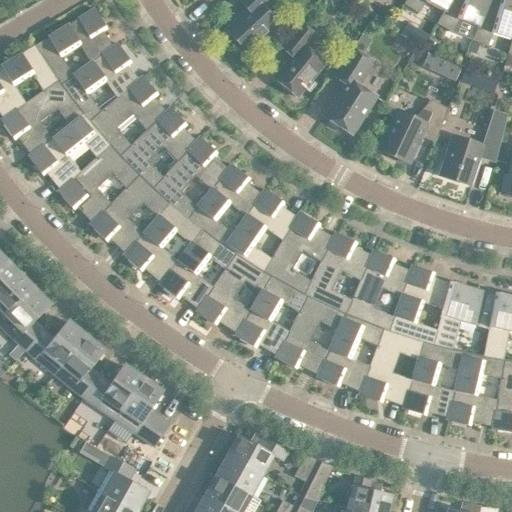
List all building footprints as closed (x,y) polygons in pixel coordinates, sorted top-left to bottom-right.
[(238,0),(247,9),(225,29),(245,51),(276,23),(264,9),(274,0),(238,0)] [(443,11),(449,0),(405,0),(403,4),(417,13),(425,1),(443,11)] [(476,26),(476,27),(477,27),(487,0),(449,0),(443,11),(436,23),(451,31),(458,19),(476,26)] [(511,39),(511,38),(511,0),(487,0),(477,27),(476,27),(471,40),(487,46),(492,33),(511,39)] [(60,55),(78,43),(89,62),(90,63),(112,47),(112,46),(100,27),(103,25),(93,8),(34,45),(57,80),(60,84),(72,75),(60,55)] [(404,25),(395,19),(391,26),(399,31),(404,25)] [(299,22),(279,46),(291,56),(273,77),(297,97),(325,63),(306,48),(316,36),(299,22)] [(406,23),(400,34),(407,38),(413,27),(406,23)] [(437,45),(429,41),(425,46),(434,51),(437,45)] [(479,44),(471,41),(467,50),(475,53),(479,44)] [(116,43),(112,46),(112,47),(90,63),(89,62),(72,75),(60,84),(82,114),(88,121),(100,111),(99,111),(86,92),(103,79),(116,97),(116,98),(138,80),(137,80),(124,61),(127,59),(116,43)] [(25,103),(24,103),(13,84),(31,72),(42,90),(42,91),(57,80),(34,45),(0,65),(0,115),(2,118),(2,119),(25,103)] [(350,48),(333,76),(345,83),(324,117),(327,119),(328,124),(334,127),(339,126),(351,134),(375,97),(358,86),(373,62),(350,48)] [(433,72),(439,59),(427,54),(421,66),(433,72)] [(496,80),(463,70),(459,82),(492,92),(496,80)] [(109,145),(119,156),(130,145),(129,145),(114,127),(131,113),(145,130),(145,131),(165,112),(165,111),(150,94),(154,91),(141,76),(137,80),(138,80),(116,98),(116,97),(99,111),(100,111),(88,121),(109,145)] [(82,114),(60,84),(57,80),(42,91),(42,90),(24,103),(25,103),(2,119),(2,118),(0,119),(0,120),(11,136),(14,133),(29,155),(30,155),(51,138),(38,120),(55,107),(67,124),(68,125),(82,114)] [(408,163),(421,136),(433,142),(447,108),(429,101),(414,118),(396,110),(378,149),(408,163)] [(161,145),(176,161),(177,161),(195,141),(179,124),(182,121),(169,107),(165,111),(165,112),(145,131),(145,130),(129,145),(130,145),(119,156),(138,175),(152,188),(162,177),(161,177),(145,160),(161,145)] [(506,115),(493,111),(482,145),(451,135),(438,175),(470,185),(479,157),(494,161),(506,115)] [(79,172),(79,171),(65,154),(82,141),(95,157),(109,145),(88,121),(82,114),(68,125),(67,124),(51,138),(30,155),(29,155),(27,157),(39,172),(42,169),(59,190),(79,172)] [(198,137),(195,141),(177,161),(176,161),(161,177),(162,177),(152,188),(168,203),(187,219),(196,207),(196,206),(178,190),(193,175),(209,190),(210,190),(227,169),(226,168),(210,153),(213,150),(198,137)] [(90,223),(91,223),(110,204),(110,203),(95,187),(110,172),(125,188),(138,175),(119,156),(109,145),(95,157),(79,171),(79,172),(59,190),(57,192),(70,206),(73,203),(90,223)] [(511,195),(511,150),(511,151),(507,176),(503,175),(500,193),(511,195)] [(187,219),(201,230),(224,246),(232,234),(214,219),(227,202),(244,216),(245,216),(260,194),(242,179),(245,176),(230,164),(226,168),(227,169),(210,190),(209,190),(196,206),(196,207),(187,219)] [(124,254),(142,233),(126,217),(141,202),(156,217),(168,203),(152,188),(138,175),(125,188),(110,203),(110,204),(91,223),(90,223),(88,225),(102,238),(105,235),(124,254)] [(295,217),(295,216),(277,203),(279,200),(263,189),(260,194),(245,216),(244,216),(232,234),(224,246),(234,254),(263,272),(270,259),(270,258),(251,245),(263,227),(281,240),(296,217),(295,217)] [(173,230),(189,244),(190,244),(201,230),(187,219),(168,203),(156,217),(142,233),(124,254),(122,256),(137,268),(139,265),(159,282),(159,283),(160,283),(176,261),(159,246),(173,230)] [(263,272),(270,276),(303,294),(310,281),(309,280),(289,268),(300,250),(319,261),(320,262),(332,237),(312,225),(314,222),(298,212),(295,216),(295,217),(296,217),(281,240),(270,258),(270,259),(263,272)] [(190,244),(189,244),(176,261),(160,283),(159,283),(158,285),(173,296),(176,293),(197,309),(212,287),(212,286),(194,273),(207,256),(224,269),(234,254),(224,246),(201,230),(190,244)] [(306,296),(344,314),(345,314),(351,300),(350,300),(329,289),(339,270),(359,280),(370,255),(350,245),(351,241),(334,232),(332,237),(320,262),(319,261),(309,280),(310,281),(303,294),(306,296)] [(372,250),(370,255),(359,280),(350,300),(351,300),(345,314),(382,329),(388,331),(393,317),(392,316),(371,307),(379,287),(400,296),(409,270),(408,270),(388,261),(390,257),(372,250)] [(260,292),(270,276),(263,272),(234,254),(224,269),(212,286),(212,287),(197,309),(195,311),(211,322),(213,319),(235,333),(236,334),(250,310),(249,310),(231,298),(242,280),(260,291),(260,292)] [(0,314),(0,320),(33,288),(8,263),(0,270),(0,309),(3,312),(0,314)] [(436,330),(414,322),(421,302),(441,309),(442,309),(449,283),(427,275),(429,271),(411,265),(408,270),(409,270),(400,296),(392,316),(393,317),(388,331),(422,342),(432,345),(436,330)] [(260,292),(260,291),(249,310),(250,310),(236,334),(235,333),(234,336),(250,346),(253,342),(275,355),(276,356),(288,331),(268,320),(279,301),(297,312),(298,312),(306,296),(303,294),(270,276),(260,292)] [(449,281),(449,283),(442,309),(441,309),(436,330),(432,345),(451,349),(459,321),(487,329),(488,329),(493,303),(483,300),(485,291),(449,281)] [(36,291),(33,288),(0,320),(0,326),(14,340),(25,350),(43,330),(33,321),(50,305),(38,294),(38,291),(36,291)] [(502,360),(507,331),(511,332),(511,295),(495,292),(493,303),(488,329),(487,329),(482,356),(482,357),(483,357),(502,360)] [(317,375),(316,375),(317,375),(328,350),(327,350),(308,340),(317,321),(336,330),(344,314),(306,296),(298,312),(297,312),(288,331),(276,356),(275,355),(274,358),(291,367),(293,363),(317,375)] [(356,338),(376,346),(382,329),(345,314),(344,314),(336,330),(327,350),(328,350),(317,375),(316,375),(315,377),(333,385),(335,381),(359,392),(360,392),(369,366),(368,366),(348,357),(356,338)] [(52,338),(43,330),(25,350),(35,359),(53,375),(85,336),(82,333),(82,330),(79,331),(66,321),(52,338)] [(402,406),(403,406),(411,380),(410,380),(389,372),(396,352),(416,359),(417,359),(422,342),(388,331),(382,329),(376,346),(368,366),(369,366),(360,392),(359,392),(358,394),(376,401),(378,397),(402,406)] [(83,398),(99,376),(89,369),(104,351),(91,341),(91,338),(88,338),(85,336),(53,375),(72,390),(83,398)] [(453,391),(431,385),(437,364),(457,370),(458,370),(462,352),(451,349),(432,345),(422,342),(417,359),(416,359),(410,380),(411,380),(403,406),(402,406),(402,409),(420,414),(421,410),(447,417),(446,418),(447,418),(453,391)] [(492,427),(496,400),(474,395),(479,374),(499,378),(500,378),(503,360),(502,360),(483,357),(482,357),(482,356),(462,352),(458,370),(457,370),(453,391),(447,418),(446,418),(446,420),(465,425),(466,420),(491,426),(492,427)] [(511,361),(503,360),(500,378),(499,378),(496,400),(492,427),(491,426),(491,429),(510,432),(511,428),(511,361)] [(122,365),(109,383),(99,376),(83,398),(94,406),(114,420),(142,378),(139,376),(138,373),(136,374),(122,365)] [(145,381),(142,378),(114,420),(153,447),(169,424),(149,411),(162,392),(149,383),(148,380),(145,381)] [(228,456),(260,474),(271,455),(281,461),(286,451),(254,432),(249,441),(238,435),(236,439),(233,440),(234,443),(232,447),(233,448),(228,456)] [(304,481),(315,460),(304,454),(293,476),(304,481)] [(147,491),(127,480),(133,469),(109,456),(103,467),(108,470),(97,490),(135,511),(137,508),(140,508),(139,505),(147,491)] [(216,476),(249,494),(260,474),(228,456),(223,465),(222,464),(220,469),(217,469),(218,472),(216,476)] [(317,501),(321,488),(332,466),(321,461),(302,498),(317,501)] [(206,497),(233,511),(239,511),(249,494),(216,476),(214,479),(211,480),(212,482),(209,487),(211,487),(206,497)] [(390,494),(379,492),(381,482),(355,476),(348,508),(364,511),(384,511),(386,507),(387,507),(388,502),(391,501),(389,499),(390,494)] [(97,490),(86,510),(80,507),(77,511),(135,511),(97,490)] [(195,511),(233,511),(206,497),(201,505),(200,504),(197,508),(195,509),(195,511)] [(281,511),(288,511),(292,505),(281,500),(276,510),(281,511)] [(468,511),(471,504),(461,502),(459,511),(448,508),(447,511),(468,511)]
